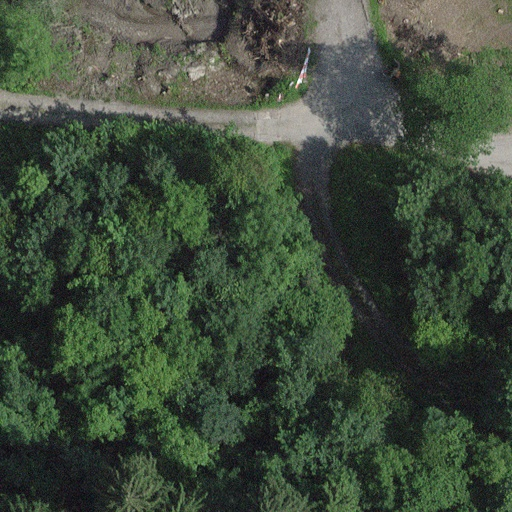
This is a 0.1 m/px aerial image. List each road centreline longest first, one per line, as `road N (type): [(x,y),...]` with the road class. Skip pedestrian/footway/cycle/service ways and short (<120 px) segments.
road 1 (track): [(307,119),(324,241),(385,338),(511,446)]
road 2 (track): [(0,99),(281,121)]
road 3 (unclassified): [(281,121),(441,138),(511,169)]
